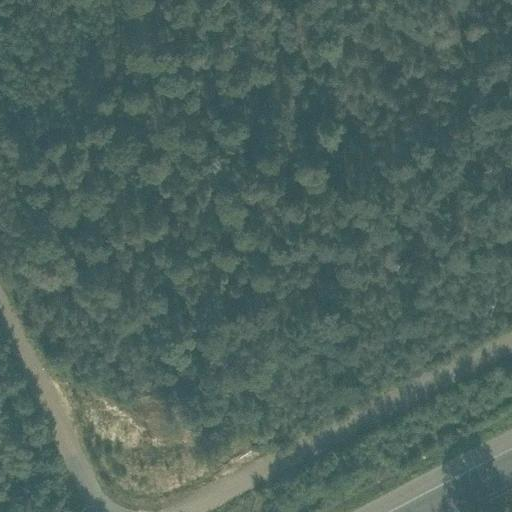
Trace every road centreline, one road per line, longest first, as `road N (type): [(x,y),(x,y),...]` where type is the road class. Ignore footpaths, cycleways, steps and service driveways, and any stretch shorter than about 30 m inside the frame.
road 1 (unclassified): [(511,334),(177,511)]
road 2 (unclassified): [(103,511),(0,307)]
